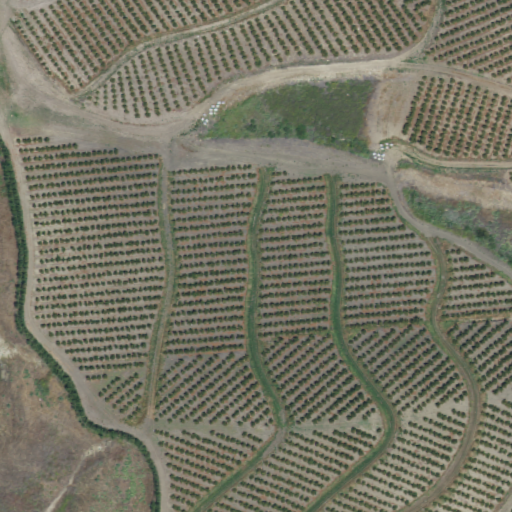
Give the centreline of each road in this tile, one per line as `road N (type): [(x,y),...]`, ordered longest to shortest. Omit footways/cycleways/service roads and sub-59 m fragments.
road 1 (residential): [(5,0),(2,31),(47,93),(117,128),(167,129),(215,97),(334,69),(425,70),(511,94)]
road 2 (track): [(160,511),(149,447),(95,409),(24,317),(26,238),(0,122)]
road 3 (track): [(511,281),(484,258),(410,224),(387,184),(194,154),(167,129)]
road 4 (track): [(324,170),(339,345),(389,429),(377,452),(310,511)]
road 5 (track): [(257,162),(246,321),(278,433),(197,511)]
road 6 (track): [(421,230),(439,269),(431,325),(465,374),(473,411),(452,471),(410,511)]
road 7 (track): [(140,438),(167,278),(159,131)]
road 8 (track): [(56,100),(87,91),(137,49),(278,0)]
road 9 (track): [(511,164),(457,168),(398,153),(387,159),(387,184)]
road 10 (track): [(511,203),(385,172)]
